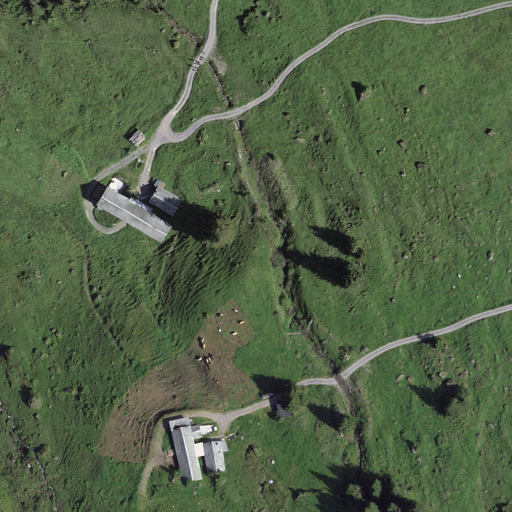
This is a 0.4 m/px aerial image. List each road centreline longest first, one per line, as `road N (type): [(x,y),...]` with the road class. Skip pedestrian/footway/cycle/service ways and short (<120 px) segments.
road 1 (track): [(511,304),(380,348),(343,376),(311,380),(227,418),(166,420),(145,478)]
road 2 (track): [(165,133),(183,135),(265,96),(340,30),(380,17),(447,19),(511,3)]
road 3 (track): [(216,0),(211,36),(165,133)]
road 4 (track): [(154,146),(93,184),(88,213),(95,224),(120,226)]
